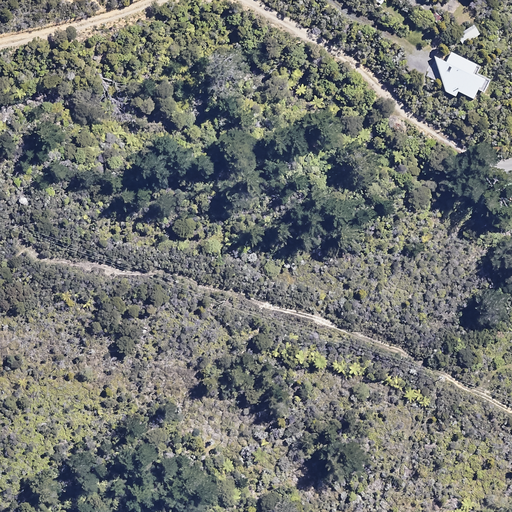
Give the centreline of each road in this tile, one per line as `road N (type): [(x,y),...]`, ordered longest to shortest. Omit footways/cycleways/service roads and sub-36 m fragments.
road 1 (track): [(248,0),(357,65),(466,152),(511,167)]
road 2 (track): [(0,43),(158,0)]
